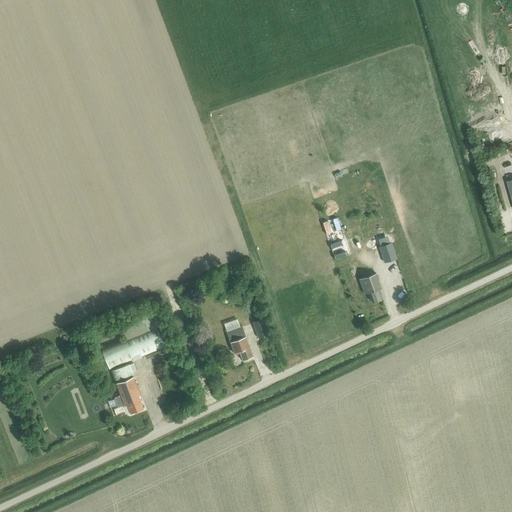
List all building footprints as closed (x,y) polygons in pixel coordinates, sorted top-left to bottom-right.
[(339,216),(322,221),(334,260),(351,255),(339,216)] [(350,237),(353,248),(363,245),(359,234),(350,237)] [(391,243),(379,247),(385,263),(396,259),(391,243)] [(368,293),(371,302),(382,298),(379,289),(381,288),(376,274),(359,279),(364,294),(368,293)] [(126,339),(101,350),(108,369),(164,346),(156,327),(166,322),(161,310),(141,317),(142,320),(121,328),(126,339)] [(264,319),(253,322),(258,337),(269,334),(264,319)] [(253,357),(242,327),(240,327),(237,320),(224,324),(227,332),(226,332),(234,354),(239,352),(242,360),(253,357)] [(115,380),(134,373),(131,363),(129,364),(111,370),(115,380)] [(125,405),(127,405),(130,414),(142,409),(139,400),(141,399),(133,377),(116,384),(121,395),(114,398),(118,407),(124,404),(125,405)]
